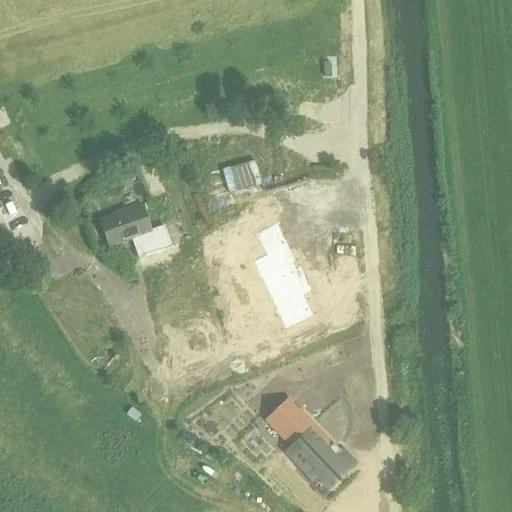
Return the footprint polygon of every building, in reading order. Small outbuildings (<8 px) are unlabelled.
[(142,104),(109,117),(118,143),(152,131),(142,104)] [(134,240),(139,258),(171,248),(164,226),(150,230),(141,203),(113,212),(115,217),(101,222),(109,248),(134,240)] [(262,250),(249,256),(280,327),(309,314),(300,293),(309,289),(297,263),(293,265),(290,259),(292,258),(274,218),(252,228),(262,250)] [(52,281),(81,345),(118,328),(90,265),(52,281)] [(99,337),(86,350),(93,356),(106,344),(99,337)] [(314,486),(328,501),(354,476),(340,461),(338,463),(298,421),(296,423),(288,415),(290,413),(288,411),(265,432),(267,435),(269,432),(293,458),(286,464),(311,491),(313,490),(312,489),(314,486)] [(383,511),(384,497),(366,496),(366,511),(383,511)]
